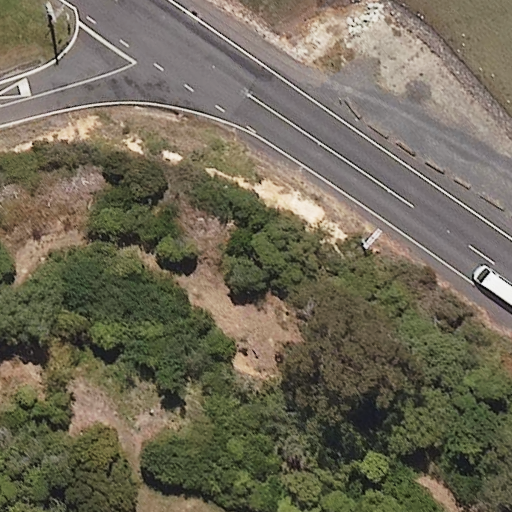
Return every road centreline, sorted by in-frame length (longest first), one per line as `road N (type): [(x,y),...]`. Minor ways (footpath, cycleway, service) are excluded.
road 1 (secondary): [(511,285),(164,34)]
road 2 (residential): [(0,107),(110,77),(164,34)]
